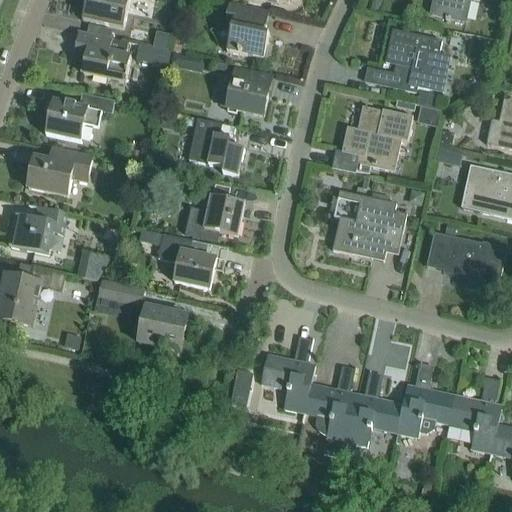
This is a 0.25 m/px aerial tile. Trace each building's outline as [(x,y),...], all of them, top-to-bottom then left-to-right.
[(143,0),(151,2),(151,0),(93,0),(88,23),(83,22),(82,22),(125,32),(131,0),(143,0)] [(434,0),(431,16),(446,19),(445,21),(450,22),(451,20),(466,23),(470,0),(434,0)] [(264,62),(270,36),(264,35),(269,13),(230,5),(227,18),(235,19),(228,54),(264,62)] [(393,32),(386,64),(396,66),(393,76),(390,89),(411,93),(416,94),(417,90),(437,94),(445,59),(438,57),(442,43),(412,36),(393,32)] [(125,58),(128,45),(79,34),(76,46),(74,46),(74,47),(76,47),(73,61),(77,61),(78,58),(86,60),(82,76),(125,86),(132,60),(125,58)] [(140,47),(137,63),(168,69),(171,54),(140,47)] [(226,84),(221,109),(228,111),(264,118),(272,79),(253,75),(236,71),(233,85),(226,84)] [(46,136),(46,137),(65,141),(78,144),(82,126),(95,129),(99,129),(102,114),(113,116),(116,103),(102,100),(82,96),(79,108),(54,102),(53,103),(55,104),(48,136),(46,136)] [(511,103),(505,101),(500,124),(492,122),(487,146),(511,152),(511,103)] [(347,129),(342,154),(359,157),(356,173),(369,176),(370,169),(371,167),(393,171),(396,156),(392,155),(395,141),(402,142),(408,143),(413,118),(402,116),(383,112),(382,116),(366,112),(367,106),(366,106),(361,126),(363,126),(362,133),(347,129)] [(235,142),(235,141),(220,138),(223,126),(199,121),(190,163),(209,168),(225,171),(223,176),(238,179),(245,151),(229,147),(231,141),(235,142)] [(452,148),(454,141),(449,134),(442,133),(440,145),(452,148)] [(93,160),(53,151),(52,153),(53,153),(54,151),(60,153),(57,164),(35,159),(28,191),(69,199),(73,180),(88,184),(93,160)] [(464,196),(461,210),(503,219),(511,221),(511,176),(471,167),(470,168),(473,169),(467,196),(464,196)] [(229,190),(229,189),(204,184),(201,197),(213,200),(206,232),(238,239),(245,206),(226,201),(228,190),(229,190)] [(425,194),(411,191),(409,205),(422,208),(425,194)] [(398,206),(340,193),(338,200),(339,200),(340,195),(361,199),(356,223),(340,219),(333,252),(384,263),(391,232),(403,234),(407,216),(396,214),(398,206)] [(279,208),(280,197),(264,196),(264,207),(279,208)] [(62,238),(67,215),(29,207),(29,208),(38,210),(35,222),(18,218),(18,219),(20,220),(14,249),(11,248),(11,249),(48,258),(53,236),(62,238)] [(455,235),(457,226),(445,223),(443,232),(455,235)] [(142,232),(140,242),(150,244),(152,234),(142,232)] [(488,250),(482,249),(482,246),(472,243),(434,235),(427,269),(428,269),(429,262),(456,268),(455,275),(467,277),(463,291),(476,293),(476,294),(480,295),(480,294),(497,298),(507,251),(488,247),(488,250)] [(210,292),(217,260),(190,255),(193,243),(165,237),(159,261),(179,266),(175,285),(210,292)] [(62,295),(66,276),(53,273),(21,266),(18,279),(5,276),(0,300),(0,321),(33,329),(41,290),(62,295)] [(144,310),(147,294),(104,285),(101,301),(144,310)] [(181,353),(188,318),(146,309),(139,345),(162,350),(161,354),(166,355),(167,351),(181,353)] [(307,372),(313,340),(312,340),(312,344),(299,341),(295,363),(268,357),(261,387),(288,392),(284,411),(304,416),(302,424),(311,386),(315,367),(314,367),(313,373),(307,372)] [(455,398),(429,392),(433,370),(421,368),(422,364),(420,364),(414,395),(407,394),(409,388),(408,387),(404,406),(398,436),(418,440),(419,435),(427,437),(435,432),(436,425),(448,428),(446,436),(447,436),(455,398)] [(346,449),(358,396),(357,396),(356,402),(349,401),(356,370),(355,369),(354,373),(342,370),(337,392),(311,386),(302,424),(303,425),(305,416),(316,418),(315,425),(315,428),(316,431),(319,434),(321,437),(327,440),(323,456),(344,460),(345,453),(346,449)] [(404,406),(378,401),(382,379),(370,377),(371,373),(370,372),(363,404),(357,403),(358,397),(358,396),(346,449),(347,445),(367,449),(372,431),(397,436),(395,445),(396,445),(398,436),(404,406)] [(494,412),(500,381),(499,381),(498,384),(486,382),(481,403),(455,398),(447,436),(449,428),(475,434),(471,452),(491,456),(487,466),(489,466),(490,461),(497,427),(498,427),(502,408),(501,408),(500,413),(494,412)] [(511,429),(498,427),(497,427),(490,461),(492,456),(511,460),(511,429)] [(293,455),(296,441),(284,438),(280,452),(293,455)] [(425,483),(421,498),(431,501),(435,486),(425,483)]
